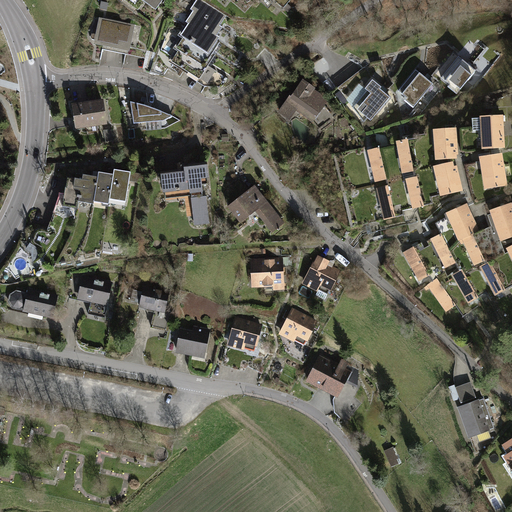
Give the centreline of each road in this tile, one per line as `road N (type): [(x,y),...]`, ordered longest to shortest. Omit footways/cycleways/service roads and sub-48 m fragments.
road 1 (residential): [(0,346),(287,399),(343,439),(392,511)]
road 2 (residential): [(212,112),(240,133),(302,213),(511,401)]
road 3 (residential): [(34,82),(133,80),(212,112)]
road 4 (tertiary): [(0,242),(31,169),(34,82)]
road 5 (residential): [(212,112),(311,44)]
